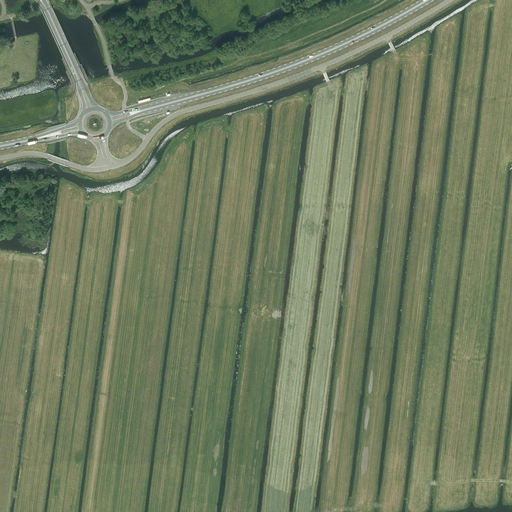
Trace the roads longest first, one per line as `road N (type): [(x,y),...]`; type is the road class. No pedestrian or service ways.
road 1 (unclassified): [(112,166),(172,114),(322,66),(448,0)]
road 2 (primary): [(144,110),(306,60),(427,0)]
